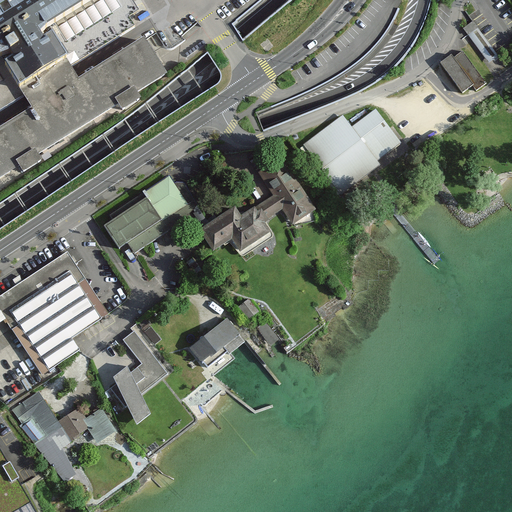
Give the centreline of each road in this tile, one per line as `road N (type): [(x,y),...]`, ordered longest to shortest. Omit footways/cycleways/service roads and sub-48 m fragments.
road 1 (motorway): [(346,0),(7,222)]
road 2 (primary): [(0,250),(312,38)]
road 3 (motorway): [(279,0),(7,222)]
road 4 (motorway): [(142,164),(375,73),(402,46),(423,0)]
road 5 (motorway): [(142,164),(398,0)]
road 6 (motorway): [(0,259),(142,164)]
